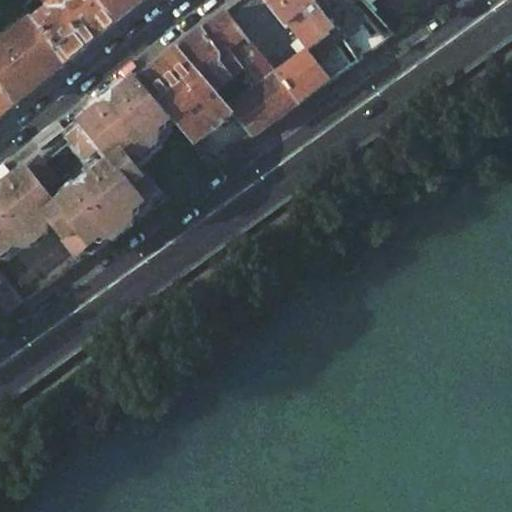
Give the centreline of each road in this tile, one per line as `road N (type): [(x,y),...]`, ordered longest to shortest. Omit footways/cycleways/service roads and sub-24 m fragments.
road 1 (trunk): [(0,385),(511,18)]
road 2 (secondary): [(0,351),(488,0)]
road 3 (secondary): [(194,0),(0,155)]
